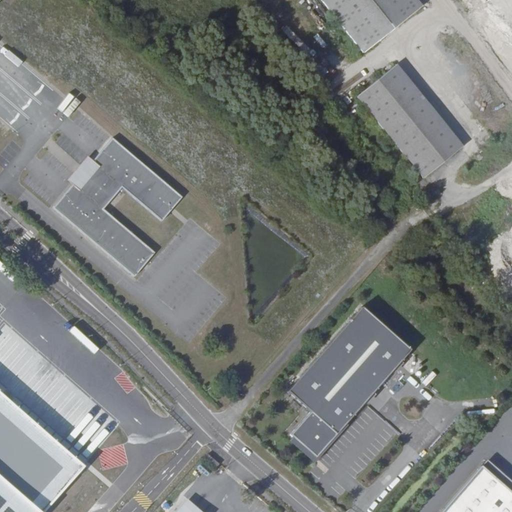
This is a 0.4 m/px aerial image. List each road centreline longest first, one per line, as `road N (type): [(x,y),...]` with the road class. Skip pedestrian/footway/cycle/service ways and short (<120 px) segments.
road 1 (unclassified): [(309,511),(217,432),(113,323)]
road 2 (unclassified): [(113,323),(0,212)]
road 3 (unclassified): [(0,235),(113,323)]
